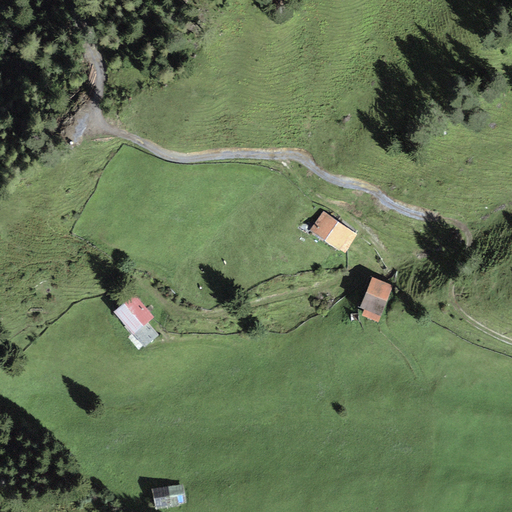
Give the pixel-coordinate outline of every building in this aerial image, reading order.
[(360,237),(325,215),(315,230),(350,253),(360,237)] [(395,289),(373,281),(361,313),(383,321),(395,289)] [(137,299),(119,316),(137,336),(156,320),(137,299)] [(153,330),(140,340),(147,349),(160,339),(153,330)] [(182,484),(152,490),(157,509),(186,502),(182,484)]
